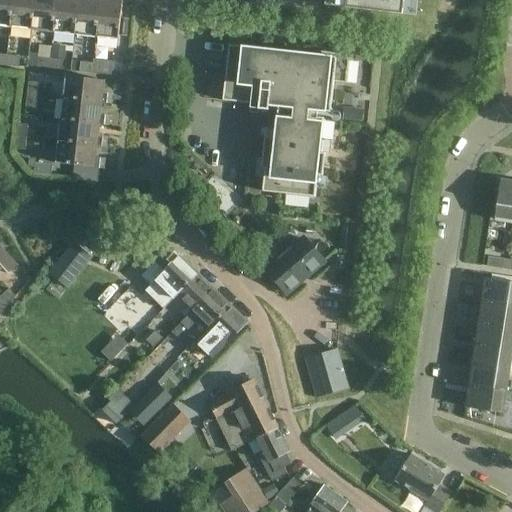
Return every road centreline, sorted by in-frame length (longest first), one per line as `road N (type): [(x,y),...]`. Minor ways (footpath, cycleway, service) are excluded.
road 1 (residential): [(380,511),(291,434),(266,344),(166,204),(149,136),(166,0)]
road 2 (residential): [(511,488),(418,440),(458,174),(511,101)]
